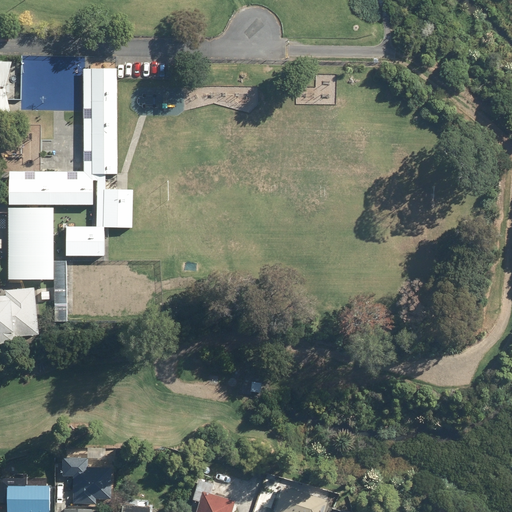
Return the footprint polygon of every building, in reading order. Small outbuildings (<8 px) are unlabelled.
[(17,67),(0,66),(0,120),(18,121),(11,91),(17,67)] [(122,177),(123,72),(86,71),(85,177),(122,177)] [(98,179),(10,179),(10,212),(98,212),(98,179)] [(136,234),(136,193),(107,193),(107,234),(136,234)] [(103,264),(103,232),(69,232),(69,264),(103,264)] [(66,322),(67,261),(51,261),(51,279),(55,279),(55,322),(66,322)] [(97,268),(75,268),(75,306),(138,307),(138,285),(97,285),(97,268)] [(0,295),(0,347),(50,343),(45,291),(0,295)] [(262,383),(252,382),(251,391),(261,393),(262,383)] [(111,498),(112,468),(89,467),(89,455),(63,454),(62,474),(76,475),(75,503),(95,504),(96,498),(111,498)] [(232,511),(236,501),(212,494),(214,485),(200,480),(194,502),(199,504),(196,511),(232,511)] [(49,511),(51,487),(8,484),(6,511),(21,511),(46,511),(49,511)] [(325,511),(330,501),(282,485),(273,511),(275,511),(325,511)]
